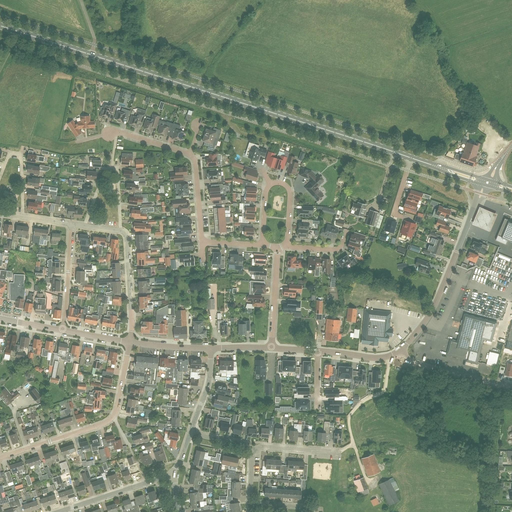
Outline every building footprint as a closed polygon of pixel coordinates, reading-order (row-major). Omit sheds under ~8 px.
[(110,114),(113,115),(117,105),(111,103),(110,106),(107,106),(103,104),(102,107),(101,107),(102,116),(106,118),(106,117),(109,117),(110,114)] [(131,111),(122,108),(121,112),(118,111),(115,119),(119,120),(118,122),(123,123),(125,116),(129,117),(131,111)] [(139,123),(142,124),(146,112),(142,111),(142,113),(137,112),(136,117),(132,116),(130,124),(133,125),(132,126),(137,128),(139,123)] [(147,129),(147,131),(152,132),(153,128),(156,129),(160,119),(160,117),(154,114),(151,122),(146,120),(144,128),(147,129)] [(94,121),(90,122),(90,116),(81,117),(82,117),(83,123),(78,124),(78,123),(75,124),(73,121),(68,124),(76,136),(81,133),(79,129),(80,128),(85,128),(85,127),(88,127),(88,128),(95,127),(94,121)] [(174,124),(167,122),(166,126),(161,125),(158,133),(162,134),(161,135),(166,137),(168,130),(171,131),(174,124)] [(174,123),(174,124),(171,131),(175,132),(172,139),(177,141),(178,139),(181,140),(184,132),(179,131),(181,125),(174,123)] [(205,135),(218,140),(221,130),(214,128),(213,131),(207,129),(206,130),(205,130),(204,133),(205,133),(205,135)] [(217,146),(218,140),(205,135),(204,137),(203,137),(202,140),(203,141),(209,143),(208,146),(214,148),(215,145),(217,146)] [(249,158),(257,160),(258,157),(259,157),(260,155),(265,156),(267,150),(259,148),(259,146),(249,142),(247,150),(251,151),(249,158)] [(456,154),(454,159),(460,161),(459,161),(473,166),(473,165),(475,165),(476,163),(474,163),(476,158),(475,158),(480,144),(476,143),(475,146),(467,143),(463,154),(462,153),(461,156),(456,154)] [(36,161),(44,162),(44,157),(33,155),(33,151),(29,151),(28,154),(27,161),(35,163),(36,161)] [(266,159),(265,163),(268,164),(268,166),(274,168),(277,159),(274,158),(275,154),(268,152),(266,159)] [(122,158),(121,165),(129,165),(129,163),(133,163),(133,158),(127,158),(128,154),(122,153),(122,158)] [(209,159),(207,159),(208,166),(217,165),(217,160),(221,160),(222,155),(209,154),(209,159)] [(277,159),(274,168),(280,170),(280,168),(284,170),(285,166),(285,165),(287,158),(283,157),(281,156),(278,155),(277,159)] [(289,156),(287,162),(290,163),(287,172),(291,173),(291,174),(293,175),(294,174),(295,174),(298,164),(293,162),(295,158),(289,156)] [(97,160),(97,159),(91,158),(90,161),(93,162),(93,167),(101,167),(101,161),(97,160)] [(142,167),(144,167),(143,159),(135,160),(136,168),(142,167)] [(39,174),(39,171),(44,171),(45,166),(40,165),(40,167),(28,166),(28,167),(27,167),(26,168),(26,169),(27,170),(28,170),(28,172),(35,173),(35,174),(39,174)] [(244,170),(243,173),(247,174),(245,178),(256,181),(256,180),(257,180),(258,178),(257,177),(258,174),(256,173),(257,170),(252,168),(246,166),(244,170)] [(183,168),(175,168),(176,173),(171,173),(171,180),(183,179),(183,175),(187,175),(186,168),(183,168)] [(311,172),(302,169),(300,175),(309,178),(309,177),(313,181),(305,188),(318,201),(319,200),(320,200),(321,200),(322,200),(322,199),(322,198),(322,197),(323,196),(316,188),(324,181),(322,180),(323,179),(323,178),(322,177),(321,177),(320,177),(318,176),(316,178),(311,172)] [(208,173),(209,175),(208,176),(208,178),(209,179),(215,179),(215,182),(224,182),(223,176),(218,176),(218,172),(215,172),(214,170),(210,170),(210,173),(208,173)] [(96,180),(97,172),(85,171),(84,175),(87,175),(87,179),(96,180)] [(132,173),(133,171),(124,171),(124,177),(127,177),(127,179),(132,179),(132,180),(138,181),(139,176),(136,176),(136,174),(132,173)] [(32,178),(32,179),(28,179),(28,185),(39,186),(40,179),(32,178)] [(242,188),(242,194),(245,194),(247,194),(256,194),(256,191),(257,191),(257,188),(255,188),(250,188),(250,182),(243,180),(243,184),(242,188)] [(179,189),(179,190),(178,190),(179,195),(175,196),(175,199),(181,199),(181,196),(189,195),(188,184),(184,184),(184,181),(174,182),(175,190),(179,189)] [(216,188),(211,189),(210,189),(210,195),(220,194),(220,191),(223,191),(223,184),(216,185),(216,188)] [(86,192),(91,193),(92,186),(84,186),(84,191),(79,190),(79,194),(86,194),(86,192)] [(410,193),(409,193),(407,200),(416,203),(417,204),(418,200),(420,200),(422,194),(411,190),(410,193)] [(37,195),(37,192),(29,191),(28,197),(31,198),(31,199),(36,199),(36,201),(42,202),(43,200),(47,200),(47,196),(37,195)] [(220,197),(220,194),(210,195),(211,195),(212,201),(213,201),(213,204),(225,203),(225,199),(224,200),(224,197),(220,197)] [(242,197),(242,204),(243,204),(249,204),(249,200),(253,201),(257,201),(257,198),(256,198),(256,194),(247,194),(245,194),(245,197),(242,197)] [(134,195),(134,197),(130,197),(129,204),(137,205),(137,201),(142,202),(143,195),(137,195),(134,195)] [(80,197),(74,196),(74,201),(79,201),(79,205),(87,205),(87,199),(84,199),(84,198),(80,198),(80,197)] [(186,200),(173,201),(173,208),(175,207),(178,207),(178,217),(185,216),(185,213),(190,213),(190,212),(191,212),(191,211),(191,210),(191,209),(191,208),(190,208),(189,203),(186,204),(186,200)] [(417,207),(415,207),(416,203),(407,200),(406,200),(404,208),(405,208),(404,211),(415,214),(417,207)] [(37,207),(41,208),(42,203),(35,202),(35,203),(29,202),(28,209),(37,210),(37,207)] [(358,203),(358,205),(354,204),(352,210),(356,211),(355,215),(363,217),(365,213),(364,213),(366,205),(358,203)] [(242,210),(242,213),(245,213),(246,213),(255,214),(255,211),(256,211),(256,207),(249,207),(250,204),(249,204),(243,204),(243,210),(242,210)] [(82,210),(75,209),(75,207),(65,206),(65,211),(68,211),(68,215),(74,216),(74,217),(82,218),(82,216),(83,216),(83,213),(82,213),(82,210)] [(313,214),(313,207),(302,206),(302,209),(299,209),(299,210),(298,210),(298,213),(299,214),(299,216),(309,217),(309,213),(313,214)] [(443,206),(443,207),(439,206),(437,210),(435,210),(432,216),(441,219),(441,217),(447,219),(450,210),(447,209),(447,208),(443,206)] [(497,216),(480,208),(473,226),(490,233),(497,216)] [(130,217),(134,217),(134,218),(145,219),(145,214),(143,214),(144,211),(132,210),(132,214),(131,214),(130,217)] [(380,214),(378,213),(371,211),(366,224),(373,226),(376,227),(380,214)] [(242,217),(242,223),(248,223),(248,221),(255,221),(256,217),(255,217),(255,214),(246,213),(245,213),(244,217),(242,217)] [(191,221),(189,221),(188,218),(176,219),(177,228),(181,228),(191,227),(191,224),(192,223),(192,222),(192,221),(191,221)] [(511,221),(505,218),(496,240),(506,245),(508,240),(511,241),(511,221)] [(445,225),(446,222),(438,219),(436,225),(440,227),(439,230),(447,233),(450,227),(445,225)] [(298,224),(298,226),(299,227),(299,229),(308,230),(309,230),(309,227),(310,226),(312,226),(312,224),(319,224),(320,221),(313,220),(307,220),(306,223),(302,223),(299,223),(299,224),(298,224)] [(388,221),(385,228),(385,230),(388,232),(392,233),(395,223),(393,223),(391,222),(388,221)] [(404,227),(403,227),(402,231),(406,233),(405,235),(410,236),(412,231),(413,232),(415,227),(414,227),(415,225),(406,222),(404,227)] [(134,223),(134,224),(133,224),(133,225),(133,226),(133,227),(134,227),(134,229),(136,229),(136,231),(139,231),(145,231),(151,232),(151,226),(143,226),(143,224),(134,223)] [(240,226),(240,231),(245,231),(245,235),(253,235),(253,234),(254,234),(255,233),(254,232),(254,228),(251,228),(246,228),(247,224),(242,224),(240,223),(240,226)] [(11,234),(13,225),(6,224),(4,233),(8,233),(7,237),(10,237),(11,234)] [(328,224),(327,226),(326,229),(323,228),(320,235),(331,238),(332,236),(336,238),(338,230),(335,229),(336,227),(328,224)] [(11,248),(11,250),(14,251),(15,242),(16,242),(17,237),(18,237),(21,238),(23,227),(17,226),(16,230),(15,230),(15,232),(16,232),(16,233),(13,233),(12,241),(11,248)] [(192,230),(191,227),(181,228),(177,228),(176,228),(176,234),(177,234),(177,238),(190,237),(189,233),(192,233),(193,233),(193,232),(193,231),(192,230)] [(41,236),(40,240),(39,244),(43,245),(44,241),(47,241),(49,231),(42,229),(41,236)] [(297,232),(297,234),(297,235),(297,236),(300,236),(305,236),(304,240),(311,240),(311,234),(308,234),(308,233),(308,230),(299,229),(298,229),(298,231),(297,232)] [(137,242),(143,242),(147,241),(147,236),(149,236),(149,232),(143,232),(143,234),(136,235),(137,242)] [(360,240),(364,241),(366,236),(354,232),(353,235),(351,234),(350,238),(351,238),(350,241),(360,244),(359,244),(360,240)] [(444,241),(435,237),(436,234),(430,232),(429,236),(433,237),(430,244),(430,243),(430,244),(442,248),(441,247),(444,241)] [(56,244),(56,240),(60,240),(60,234),(53,234),(52,240),(51,240),(51,244),(56,244)] [(88,241),(88,236),(80,235),(79,240),(81,241),(81,246),(82,246),(82,251),(88,252),(90,241),(88,241)] [(98,248),(98,252),(97,255),(101,255),(103,245),(106,245),(107,238),(100,237),(99,244),(98,248)] [(190,242),(189,238),(175,239),(176,246),(183,245),(183,251),(189,250),(193,249),(193,248),(194,248),(194,247),(194,245),(193,245),(192,242),(190,242)] [(360,244),(350,241),(349,244),(348,244),(347,247),(354,249),(353,254),(357,255),(356,257),(360,258),(361,254),(360,253),(361,250),(358,249),(360,244)] [(471,247),(472,248),(479,251),(481,247),(486,249),(487,246),(480,243),(480,244),(474,241),(473,245),(472,245),(471,247)] [(143,242),(137,242),(137,249),(143,249),(144,250),(147,250),(147,244),(143,244),(143,242)] [(430,244),(427,250),(424,249),(423,253),(429,255),(430,252),(440,255),(442,248),(430,244)] [(168,254),(168,249),(164,249),(164,253),(161,253),(161,257),(158,257),(158,262),(164,261),(163,254),(168,254)] [(214,253),(214,256),(214,260),(213,260),(212,264),(219,264),(218,268),(224,268),(225,261),(221,261),(221,259),(221,258),(221,253),(220,253),(220,252),(218,252),(217,253),(214,253)] [(481,267),(482,265),(484,260),(478,257),(479,256),(470,252),(469,254),(468,254),(467,258),(468,258),(467,259),(476,262),(475,265),(481,267)] [(190,258),(190,254),(179,255),(180,262),(185,262),(185,266),(194,265),(194,258),(190,258)] [(228,259),(228,264),(229,264),(228,269),(235,269),(242,270),(243,257),(239,257),(239,254),(231,254),(231,259),(228,259)] [(259,265),(261,265),(262,266),(262,264),(266,264),(266,261),(267,261),(267,260),(268,260),(268,259),(267,258),(266,258),(265,258),(265,254),(255,254),(254,257),(255,257),(255,263),(259,264),(259,265)] [(86,266),(87,262),(88,256),(85,255),(85,261),(78,260),(77,264),(86,266)] [(291,257),(289,257),(288,267),(295,268),(295,267),(302,267),(302,261),(295,260),(296,257),(295,257),(295,256),(294,255),(291,255),(291,256),(291,257)] [(338,261),(339,264),(336,266),(338,270),(342,268),(343,268),(344,268),(346,267),(346,265),(350,263),(352,267),(357,263),(353,257),(350,259),(347,255),(338,261)] [(324,259),(323,259),(323,267),(324,267),(324,273),(330,274),(329,278),(331,278),(330,287),(336,287),(335,278),(333,277),(333,271),(330,271),(331,266),(330,266),(330,259),(327,259),(327,258),(326,258),(326,257),(325,258),(324,258),(324,259)] [(309,258),(308,270),(313,270),(315,270),(315,276),(319,276),(320,259),(316,259),(316,258),(309,258)] [(60,262),(52,261),(52,260),(48,259),(48,267),(52,267),(59,268),(60,262)] [(429,274),(429,272),(431,268),(428,267),(429,263),(417,259),(415,265),(420,267),(419,271),(429,274)] [(120,262),(112,262),(112,268),(111,268),(111,270),(120,270),(120,262)] [(85,271),(77,271),(77,277),(85,277),(86,277),(86,274),(88,274),(88,273),(92,273),(92,268),(97,269),(97,266),(92,266),(92,267),(84,266),(83,270),(85,270),(85,271)] [(52,267),(47,267),(47,277),(51,277),(52,278),(52,273),(59,274),(59,268),(52,267)] [(266,279),(266,272),(266,271),(263,271),(263,268),(250,267),(250,274),(255,274),(255,279),(262,279),(266,279)] [(144,269),(138,269),(138,272),(139,277),(146,277),(151,276),(151,269),(144,269)] [(113,278),(120,277),(120,270),(111,270),(111,273),(113,273),(113,278)] [(24,287),(24,281),(24,275),(14,274),(14,283),(10,283),(10,295),(10,300),(17,302),(16,307),(22,308),(24,300),(24,299),(26,287),(24,287)] [(52,278),(51,277),(47,277),(46,277),(46,282),(53,283),(52,291),(61,291),(61,281),(57,281),(57,278),(52,278)] [(93,290),(93,285),(87,284),(87,281),(84,281),(85,277),(77,277),(76,283),(80,283),(80,285),(84,286),(84,289),(93,290)] [(113,282),(113,279),(100,280),(96,280),(96,285),(113,284),(113,288),(121,287),(121,281),(113,282)] [(259,285),(259,281),(251,281),(250,285),(255,285),(254,292),(265,293),(265,292),(266,292),(266,290),(265,289),(266,285),(259,285)] [(301,291),(301,285),(289,284),(289,288),(285,288),(285,290),(284,291),(283,293),(284,293),(284,295),(291,296),(291,297),(295,297),(296,291),(301,291)] [(26,302),(25,311),(32,312),(33,304),(34,301),(33,301),(34,294),(30,293),(29,299),(27,299),(26,302)] [(264,307),(265,300),(262,299),(262,295),(254,295),(250,295),(248,295),(248,300),(253,301),(253,306),(264,307)] [(62,310),(61,310),(63,298),(59,297),(59,305),(53,304),(52,314),(54,314),(53,318),(61,319),(62,310)] [(300,306),(300,300),(288,299),(287,304),(286,303),(284,303),(283,311),(288,311),(290,313),(291,311),(295,312),(295,306),(300,306)] [(149,302),(140,303),(140,308),(146,308),(146,312),(153,311),(152,305),(153,305),(153,302),(149,302)] [(164,315),(168,315),(169,304),(154,311),(154,316),(156,316),(156,318),(156,323),(152,322),(151,322),(150,332),(159,333),(159,335),(167,335),(167,333),(167,324),(167,321),(168,321),(168,317),(163,317),(164,315)] [(96,315),(93,315),(91,323),(97,324),(98,319),(100,319),(101,318),(103,307),(99,306),(98,314),(97,313),(96,315)] [(74,320),(75,313),(76,308),(70,307),(68,319),(68,320),(71,321),(71,320),(74,320)] [(93,315),(94,307),(91,307),(89,315),(86,315),(85,322),(91,323),(93,315)] [(74,320),(76,321),(76,322),(78,322),(79,321),(80,321),(80,318),(83,318),(84,313),(84,310),(76,308),(74,320)] [(348,308),(347,321),(356,322),(357,309),(348,308)] [(185,310),(184,310),(175,310),(176,326),(186,326),(185,310)] [(110,315),(111,312),(108,311),(107,316),(105,315),(104,318),(103,318),(102,325),(108,327),(110,319),(110,315)] [(391,314),(365,311),(362,344),(370,344),(370,345),(377,346),(378,341),(388,342),(388,336),(391,336),(392,329),(389,329),(391,314)] [(111,312),(110,315),(110,319),(108,327),(114,328),(115,320),(116,321),(117,316),(110,315),(111,312)] [(495,327),(497,322),(465,314),(458,341),(451,340),(447,354),(466,360),(466,361),(477,364),(484,339),(492,341),(495,327)] [(339,333),(340,320),(327,319),(325,332),(326,332),(325,340),(337,341),(338,333),(339,333)] [(227,323),(224,323),(224,320),(218,320),(218,326),(221,326),(221,334),(228,334),(228,325),(227,325),(227,323)] [(150,332),(151,322),(141,321),(141,332),(150,332)] [(206,337),(206,329),(204,329),(203,321),(193,321),(193,329),(191,329),(191,337),(206,337)] [(239,334),(246,334),(246,331),(250,331),(249,321),(243,321),(243,324),(239,324),(239,334)] [(187,327),(174,328),(174,338),(179,338),(187,337),(187,327)] [(14,334),(13,335),(10,335),(10,337),(8,337),(6,349),(14,350),(13,352),(17,353),(17,351),(18,348),(18,346),(14,345),(15,344),(17,336),(16,336),(16,335),(14,334)] [(20,348),(18,348),(17,351),(22,353),(23,349),(24,346),(28,347),(30,338),(22,337),(20,348)] [(33,347),(33,350),(35,350),(35,354),(40,355),(41,351),(42,343),(40,343),(41,340),(39,339),(39,338),(37,338),(36,339),(34,339),(33,347)] [(49,352),(52,353),(53,346),(52,346),(53,342),(51,341),(51,340),(48,339),(47,341),(46,348),(43,348),(42,356),(48,357),(49,352)] [(68,353),(67,353),(68,344),(60,343),(58,356),(60,356),(61,360),(67,360),(68,353)] [(71,357),(72,357),(74,358),(75,356),(78,357),(79,350),(79,346),(73,345),(72,353),(71,353),(71,357)] [(82,353),(81,353),(80,364),(84,365),(86,358),(86,354),(91,355),(92,348),(85,347),(84,350),(83,350),(82,353)] [(96,355),(95,355),(95,358),(102,359),(102,360),(107,361),(108,356),(105,355),(106,351),(102,350),(102,349),(98,348),(98,350),(97,350),(96,355)] [(490,351),(487,364),(497,367),(500,354),(490,351)] [(113,360),(112,364),(115,364),(116,360),(117,353),(110,352),(109,359),(113,360)] [(145,367),(145,357),(137,356),(136,366),(137,366),(136,368),(139,368),(139,367),(145,367)] [(145,357),(145,367),(145,372),(146,373),(145,377),(145,381),(147,381),(147,384),(149,384),(156,385),(157,377),(157,375),(158,371),(159,358),(145,357)] [(172,384),(177,384),(177,380),(177,371),(177,366),(175,366),(175,359),(168,359),(168,358),(161,358),(160,366),(159,366),(158,370),(163,370),(163,372),(165,372),(165,377),(165,378),(166,378),(165,383),(171,383),(171,384),(172,384)] [(178,371),(177,371),(177,380),(183,380),(183,371),(188,371),(188,359),(179,359),(178,371)] [(191,371),(190,371),(190,385),(198,386),(199,379),(198,379),(198,368),(201,368),(201,360),(191,359),(191,368),(191,371)] [(256,374),(260,374),(260,379),(266,379),(266,367),(264,367),(265,360),(256,360),(256,374)] [(277,372),(288,372),(289,361),(283,360),(283,364),(278,364),(277,372)] [(234,361),(227,361),(227,369),(231,369),(231,374),(238,374),(237,367),(234,367),(234,361)] [(296,361),(289,361),(288,372),(295,373),(295,374),(300,374),(300,367),(295,367),(296,361)] [(311,362),(303,361),(303,368),(302,368),(302,373),(300,373),(299,381),(304,381),(304,373),(310,374),(310,373),(312,373),(312,368),(311,368),(311,362)] [(331,365),(325,364),(324,370),(325,370),(324,374),(329,375),(329,381),(334,381),(335,381),(335,374),(335,369),(332,369),(333,367),(331,366),(331,365)] [(340,367),(339,366),(338,374),(335,374),(335,381),(339,381),(339,378),(345,378),(346,367),(343,367),(343,366),(340,366),(340,367)] [(354,382),(355,375),(352,375),(352,367),(352,366),(348,366),(348,367),(346,367),(345,378),(350,378),(350,382),(354,382)] [(113,376),(114,368),(107,367),(106,375),(113,376)] [(355,376),(354,383),(359,384),(360,384),(361,381),(365,381),(366,381),(366,377),(365,376),(366,369),(359,369),(359,372),(358,377),(355,376)] [(368,377),(368,388),(375,388),(375,387),(379,387),(379,382),(380,382),(380,378),(381,378),(381,374),(380,374),(380,371),(373,371),(373,372),(373,378),(368,377)] [(111,387),(113,380),(100,377),(99,380),(103,381),(102,385),(111,387)] [(77,389),(77,396),(80,395),(80,392),(85,393),(86,390),(85,390),(86,385),(78,384),(77,389)] [(172,384),(171,384),(169,384),(168,389),(173,389),(173,395),(179,396),(187,397),(188,389),(179,388),(179,385),(177,385),(177,384),(172,384)] [(226,390),(227,387),(218,385),(217,392),(225,394),(226,393),(230,394),(231,391),(226,390)] [(130,395),(135,396),(134,397),(137,398),(138,396),(139,392),(143,393),(144,389),(135,387),(135,389),(131,388),(130,395)] [(294,394),(294,398),(297,398),(303,398),(303,394),(309,394),(309,387),(297,387),(297,394),(294,394)] [(17,392),(11,397),(4,389),(0,392),(0,396),(7,405),(13,400),(19,395),(17,392)] [(35,400),(41,396),(34,389),(29,393),(35,400)] [(95,390),(95,391),(93,391),(93,392),(92,392),(90,392),(89,395),(87,395),(86,399),(89,399),(101,401),(102,398),(105,398),(105,395),(106,395),(107,394),(107,393),(106,392),(105,392),(105,391),(103,391),(95,390)] [(228,402),(233,403),(233,399),(218,395),(217,400),(215,399),(215,400),(214,399),(213,403),(214,403),(213,406),(218,407),(218,408),(226,410),(227,407),(222,406),(223,401),(228,402)] [(171,406),(173,406),(178,407),(178,404),(186,405),(187,397),(179,396),(178,402),(171,401),(171,404),(171,406)] [(297,402),(298,403),(298,410),(305,410),(305,409),(309,409),(309,407),(310,407),(310,401),(305,401),(305,398),(306,398),(303,398),(297,398),(297,402)] [(101,401),(89,399),(89,402),(93,403),(93,409),(100,410),(101,401)] [(144,406),(143,406),(139,405),(138,405),(139,401),(136,400),(129,399),(128,406),(143,409),(144,406)] [(333,413),(338,413),(338,407),(342,407),(342,400),(335,400),(330,400),(330,404),(326,404),(326,411),(333,411),(333,413)] [(166,409),(166,413),(168,413),(168,417),(172,417),(180,418),(180,410),(173,409),(173,406),(171,406),(161,405),(161,409),(166,409)] [(143,409),(128,406),(126,412),(133,414),(134,409),(143,411),(143,409)] [(218,416),(219,411),(212,409),(211,414),(211,415),(210,419),(207,418),(205,427),(212,428),(214,420),(214,415),(218,416)] [(64,410),(62,411),(67,426),(73,424),(71,417),(67,418),(66,414),(65,414),(64,410)] [(60,416),(62,420),(58,421),(60,428),(67,426),(62,411),(59,411),(61,416),(60,416)] [(84,414),(83,414),(79,415),(77,411),(74,412),(76,416),(78,422),(85,420),(84,416),(85,416),(84,414)] [(50,423),(47,424),(49,432),(55,430),(53,422),(54,422),(53,419),(55,418),(53,413),(50,414),(52,419),(49,420),(50,423)] [(245,426),(243,426),(237,425),(239,415),(234,414),(231,425),(234,426),(233,433),(241,434),(241,431),(244,432),(245,429),(245,426)] [(180,418),(172,417),(172,421),(167,421),(167,424),(172,424),(171,425),(179,426),(180,418)] [(228,431),(230,421),(225,420),(226,418),(219,417),(217,423),(221,423),(220,430),(228,431)] [(137,420),(133,419),(133,420),(128,419),(127,426),(135,428),(137,420)] [(253,420),(247,419),(245,426),(245,429),(249,430),(249,436),(256,436),(257,429),(253,429),(253,425),(252,424),(253,420)] [(266,420),(266,424),(266,429),(262,428),(261,437),(269,438),(269,430),(273,430),(274,421),(273,421),(273,419),(272,419),(271,420),(271,421),(266,420)] [(6,432),(9,431),(11,430),(10,425),(7,426),(5,421),(3,422),(4,427),(6,432)] [(49,432),(47,424),(47,423),(43,424),(43,422),(39,423),(40,427),(41,426),(44,433),(49,432)] [(324,422),(324,426),(324,433),(318,433),(317,441),(325,442),(326,434),(329,434),(329,426),(329,425),(330,422),(324,422)] [(34,428),(30,429),(32,437),(39,435),(36,427),(35,423),(32,424),(34,428)] [(301,432),(301,425),(294,424),(294,431),(290,430),(289,439),(297,440),(297,432),(301,432)] [(303,440),(304,440),(304,441),(305,441),(306,442),(307,442),(308,441),(308,440),(311,440),(312,431),(308,431),(309,425),(301,425),(301,432),(304,432),(303,440)] [(25,426),(23,427),(22,427),(23,431),(26,439),(32,437),(30,429),(26,430),(25,426)] [(333,426),(329,426),(329,434),(334,435),(333,442),(341,443),(342,433),(342,430),(335,430),(335,427),(333,426)] [(135,443),(139,442),(139,443),(144,441),(144,443),(149,441),(146,432),(150,431),(148,427),(146,427),(139,430),(141,434),(133,437),(134,439),(133,439),(132,440),(133,442),(134,443),(135,442),(135,443)] [(276,428),(275,438),(283,439),(283,429),(276,428)] [(14,434),(10,435),(12,444),(18,442),(17,438),(18,438),(15,429),(12,430),(14,434)] [(175,432),(165,430),(165,433),(169,434),(167,444),(170,445),(169,446),(175,447),(176,441),(177,441),(177,440),(178,440),(179,440),(179,438),(179,437),(178,437),(178,434),(175,433),(175,432)] [(165,440),(158,431),(154,434),(162,443),(165,440)] [(113,445),(114,450),(123,447),(120,439),(115,441),(113,435),(110,436),(109,435),(106,436),(106,437),(107,443),(107,444),(108,447),(113,445)] [(98,449),(97,445),(100,445),(99,439),(95,439),(95,438),(92,439),(92,440),(91,440),(92,445),(91,445),(92,450),(98,449)] [(87,441),(84,442),(83,441),(80,441),(80,443),(82,449),(85,449),(86,452),(90,451),(87,441)] [(74,444),(67,447),(69,453),(73,452),(74,456),(77,455),(76,451),(74,444)] [(165,458),(161,446),(158,447),(159,451),(154,453),(157,461),(165,458)] [(69,453),(67,447),(60,449),(63,455),(64,459),(67,458),(66,454),(69,453)] [(386,447),(385,455),(396,456),(397,448),(386,447)] [(197,450),(195,457),(207,460),(208,460),(219,462),(221,454),(217,454),(216,458),(204,455),(205,452),(197,450)] [(50,452),(52,460),(55,459),(57,462),(60,461),(58,456),(57,456),(55,451),(50,452)] [(52,460),(50,452),(44,454),(46,460),(45,460),(47,465),(53,463),(52,460)] [(143,452),(139,453),(142,462),(143,461),(145,465),(152,463),(149,454),(148,454),(144,456),(143,452)] [(368,476),(380,471),(374,454),(362,459),(368,476)] [(33,458),(35,465),(36,468),(37,473),(40,472),(38,468),(39,468),(38,464),(41,463),(39,456),(38,455),(35,456),(35,457),(33,458)] [(225,468),(229,469),(231,457),(223,456),(222,463),(226,464),(225,468)] [(195,457),(194,464),(197,464),(201,466),(202,465),(203,465),(206,466),(207,466),(207,463),(208,460),(207,460),(195,457)] [(231,457),(229,469),(227,476),(227,477),(234,478),(235,474),(231,474),(233,466),(237,467),(238,458),(231,457)] [(35,465),(33,458),(26,460),(28,467),(35,465)] [(263,466),(262,472),(262,477),(267,477),(267,468),(273,468),(274,459),(266,459),(266,466),(263,466)] [(274,459),(273,468),(279,469),(278,473),(284,473),(284,467),(280,467),(281,465),(281,460),(274,459)] [(287,475),(288,471),(291,471),(291,468),(296,468),(296,461),(296,460),(295,460),(293,460),(292,460),(292,461),(288,461),(288,465),(284,465),(284,467),(284,469),(284,473),(284,475),(283,478),(287,478),(287,475)] [(19,474),(21,479),(23,478),(22,473),(21,469),(24,468),(22,461),(16,463),(18,470),(19,474)] [(18,470),(16,463),(10,465),(12,472),(18,470)] [(129,470),(126,471),(123,464),(120,465),(122,472),(122,473),(125,480),(131,477),(129,470)] [(51,472),(50,473),(48,467),(45,468),(47,474),(48,479),(53,477),(51,472)] [(96,477),(100,488),(106,486),(104,480),(106,479),(102,467),(99,468),(102,475),(96,477)] [(193,469),(191,476),(199,478),(205,479),(205,476),(203,475),(204,472),(201,472),(200,471),(195,470),(193,469)] [(118,482),(116,474),(115,474),(114,470),(111,471),(113,475),(109,476),(111,484),(118,482)] [(85,473),(81,474),(83,481),(85,485),(85,487),(89,486),(89,485),(87,480),(87,478),(85,473)] [(189,479),(189,482),(189,483),(194,484),(200,485),(200,488),(208,488),(208,485),(207,485),(202,485),(202,482),(203,479),(205,479),(199,478),(191,476),(190,479),(189,479)] [(228,485),(228,489),(240,489),(240,482),(233,482),(234,478),(227,477),(227,476),(226,476),(226,482),(228,482),(228,485)] [(100,488),(96,477),(90,479),(91,484),(92,484),(94,490),(100,488)] [(363,477),(353,480),(357,492),(359,491),(361,496),(369,493),(363,477)] [(78,479),(74,480),(74,481),(76,485),(77,488),(76,488),(79,495),(86,492),(85,487),(84,485),(80,487),(78,479)] [(306,480),(301,479),(297,479),(297,482),(302,482),(301,490),(302,491),(305,491),(305,486),(306,480)] [(389,505),(399,500),(389,479),(379,484),(389,505)] [(60,484),(63,492),(58,493),(61,501),(68,499),(65,491),(64,487),(63,483),(60,484)] [(194,493),(190,493),(191,501),(203,499),(202,492),(213,492),(213,488),(208,488),(200,488),(200,492),(197,492),(194,493)] [(46,493),(45,489),(43,490),(44,494),(43,494),(44,498),(40,499),(43,507),(50,504),(47,497),(48,497),(47,493),(46,493)] [(65,491),(68,499),(75,496),(72,489),(65,491)] [(149,495),(146,496),(147,500),(149,506),(155,504),(154,503),(158,502),(157,499),(156,495),(156,494),(154,491),(148,493),(149,495)] [(2,504),(9,502),(8,496),(3,498),(1,493),(0,492),(0,500),(1,500),(2,504)] [(26,500),(27,503),(22,505),(24,511),(26,511),(32,510),(26,492),(24,492),(26,500)] [(26,492),(32,510),(39,508),(36,500),(33,502),(31,498),(30,494),(29,492),(27,493),(26,492)] [(48,497),(47,497),(50,504),(57,502),(54,494),(48,497)] [(137,505),(138,505),(145,502),(143,494),(135,497),(137,505)] [(373,506),(379,503),(376,497),(370,500),(373,506)] [(137,511),(136,506),(135,505),(132,506),(130,499),(123,501),(125,509),(130,507),(131,511),(137,511)] [(203,499),(191,501),(192,508),(194,508),(202,507),(203,511),(210,510),(215,509),(214,506),(214,505),(209,506),(209,505),(204,506),(203,501),(203,499)] [(227,500),(222,499),(222,503),(226,503),(227,511),(232,510),(240,509),(239,502),(230,503),(230,500),(227,500)]
